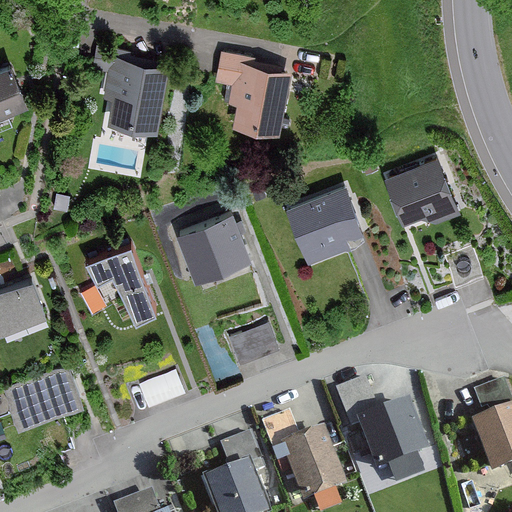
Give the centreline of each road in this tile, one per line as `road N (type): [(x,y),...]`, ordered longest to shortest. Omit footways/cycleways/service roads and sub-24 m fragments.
road 1 (residential): [(7,511),(123,468),(148,431),(495,300)]
road 2 (unclassified): [(511,149),(488,102),(472,0)]
